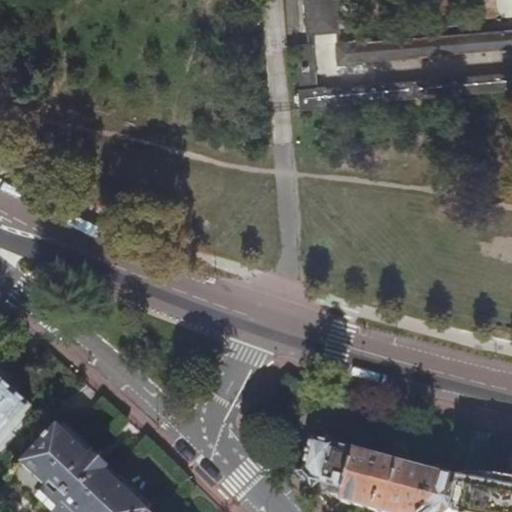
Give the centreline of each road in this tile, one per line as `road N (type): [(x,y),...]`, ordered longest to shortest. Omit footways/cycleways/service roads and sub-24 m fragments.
road 1 (tertiary): [(258,315),(117,269),(0,219)]
road 2 (residential): [(0,270),(203,444)]
road 3 (tertiary): [(511,389),(258,315)]
road 4 (residential): [(203,444),(258,315)]
